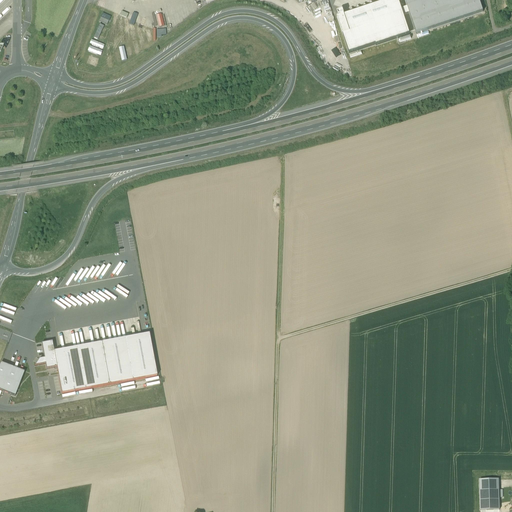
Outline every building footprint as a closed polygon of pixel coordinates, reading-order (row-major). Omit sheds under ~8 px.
[(327,0),(320,0),(323,9),(330,7),(327,0)] [(352,13),(344,16),(350,33),(343,35),(349,54),(375,45),(376,46),(410,35),(403,16),(401,9),(398,0),(392,0),(376,5),(371,2),(369,6),(371,7),(370,8),(364,5),(362,8),(365,9),(363,10),(357,7),(356,10),(358,11),(357,12),(351,9),(349,12),(352,13)] [(404,0),(407,7),(409,14),(416,34),(483,12),(478,0),(404,0)] [(337,18),(343,35),(350,33),(344,16),(344,15),(343,11),(337,13),(338,17),(340,16),(340,17),(337,18)] [(99,21),(108,25),(111,17),(103,13),(99,21)] [(98,24),(96,29),(107,33),(109,29),(98,24)] [(105,50),(110,52),(116,30),(112,29),(109,39),(108,38),(105,50)] [(149,34),(143,35),(144,45),(149,45),(149,38),(153,38),(153,41),(157,40),(155,29),(148,30),(149,34)] [(167,29),(157,30),(157,38),(162,37),(162,35),(167,35),(167,29)] [(105,41),(106,37),(94,32),(92,36),(105,41)] [(132,53),(138,52),(135,40),(130,41),(131,44),(125,45),(127,55),(132,54),(132,53)] [(93,42),(91,46),(104,50),(105,46),(93,42)] [(119,53),(111,54),(112,65),(120,65),(120,61),(125,61),(124,50),(119,50),(119,53)] [(90,65),(97,68),(101,58),(90,54),(88,59),(94,61),(93,64),(91,64),(90,65)] [(61,395),(157,377),(149,335),(54,353),(52,342),(41,345),(45,370),(56,368),(61,395)] [(0,391),(15,397),(24,373),(1,363),(0,365),(0,391)] [(498,511),(498,482),(487,482),(487,511),(498,511)]
